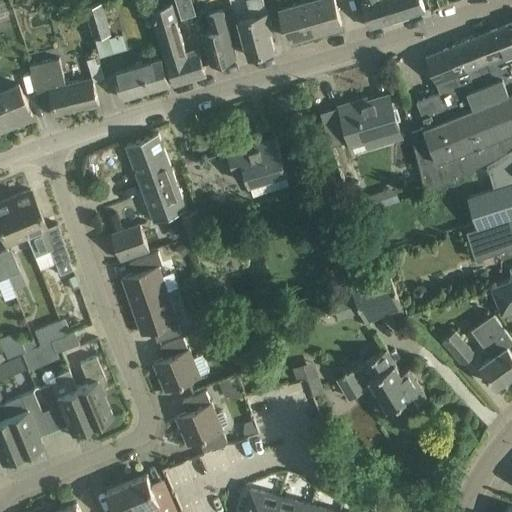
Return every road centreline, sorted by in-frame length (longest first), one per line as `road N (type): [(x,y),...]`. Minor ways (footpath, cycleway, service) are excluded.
road 1 (residential): [(48,149),(511,4)]
road 2 (residential): [(1,511),(11,493),(135,441),(145,427),(48,149)]
